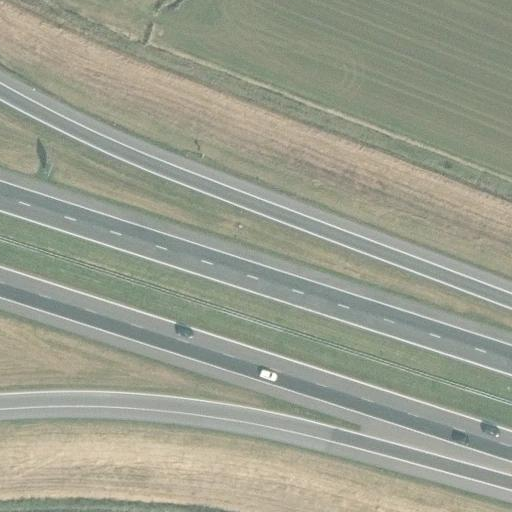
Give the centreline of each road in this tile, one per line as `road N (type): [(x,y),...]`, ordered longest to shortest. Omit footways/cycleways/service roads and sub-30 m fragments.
road 1 (motorway): [(511,305),(100,148),(0,90)]
road 2 (motorway): [(511,361),(0,196)]
road 3 (motorway): [(0,283),(511,448)]
road 4 (motorway): [(0,410),(98,407),(242,421),(511,485)]
